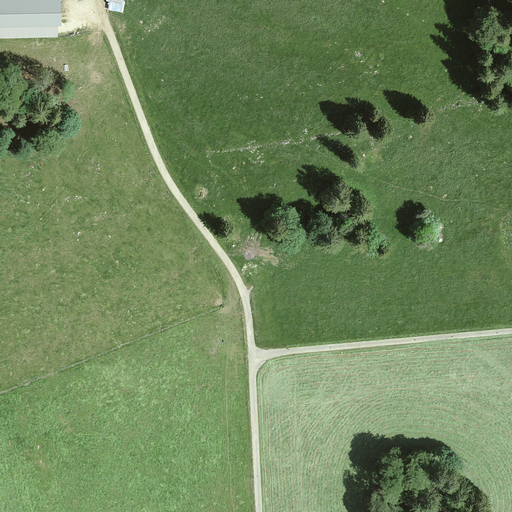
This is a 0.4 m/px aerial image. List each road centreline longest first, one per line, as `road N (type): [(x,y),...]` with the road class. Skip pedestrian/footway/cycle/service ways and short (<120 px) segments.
road 1 (track): [(260,511),(246,298),(235,269),(172,180),(99,0)]
road 2 (track): [(251,356),(511,329)]
